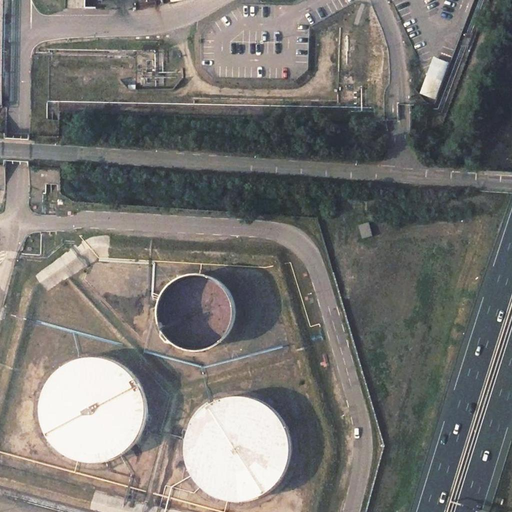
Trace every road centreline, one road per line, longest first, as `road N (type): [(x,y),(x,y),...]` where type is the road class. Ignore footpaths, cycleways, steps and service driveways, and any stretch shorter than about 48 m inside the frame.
road 1 (unclassified): [(22,27),(15,222),(235,228),(304,247),(360,422),(350,511)]
road 2 (unclassified): [(403,173),(0,145)]
road 3 (motorway): [(511,251),(430,511)]
road 4 (track): [(182,15),(196,75),(213,89),(315,93),(327,84),(327,48)]
road 5 (unclassified): [(216,0),(141,25),(22,27)]
road 6 (unclassified): [(375,0),(402,77),(403,173)]
road 7 (motorway): [(468,511),(511,372)]
